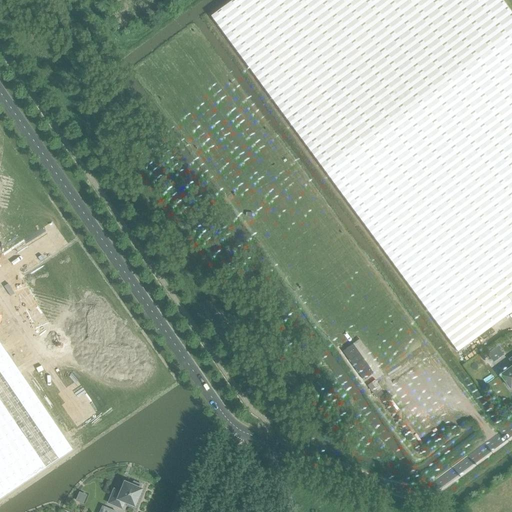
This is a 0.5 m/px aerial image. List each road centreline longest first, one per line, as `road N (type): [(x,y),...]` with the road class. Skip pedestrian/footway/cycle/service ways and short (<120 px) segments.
road 1 (tertiary): [(236,428),(0,91)]
road 2 (tertiary): [(511,429),(419,493),(236,428)]
